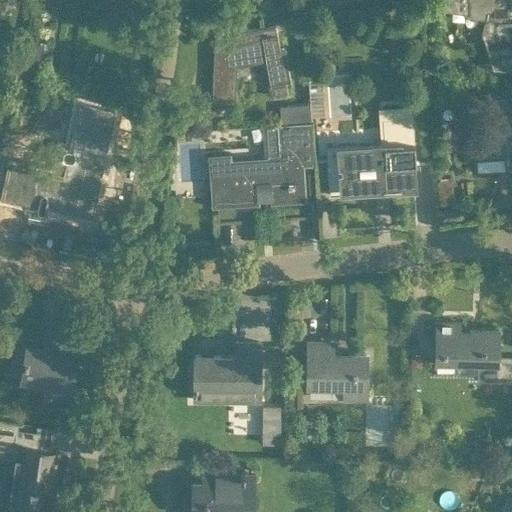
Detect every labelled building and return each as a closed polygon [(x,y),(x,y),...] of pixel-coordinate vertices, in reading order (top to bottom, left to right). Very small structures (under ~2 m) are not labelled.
[(511,0),(443,0),(444,8),(469,13),(469,17),(485,20),(482,32),(493,67),(511,69),(511,0)] [(280,48),(276,24),(215,35),(212,103),(234,104),(236,65),(266,60),(272,95),(287,92),(285,81),(290,80),(284,47),(280,48)] [(40,59),(44,43),(28,40),(24,55),(40,59)] [(20,79),(24,55),(9,52),(5,76),(20,79)] [(310,103),(310,113),(323,112),(320,76),(308,77),(310,103)] [(428,78),(427,78),(428,98),(447,97),(447,96),(444,95),(441,94),(438,92),(436,89),(433,86),(431,84),(429,81),(428,78)] [(499,83),(487,83),(487,93),(499,92),(499,83)] [(511,96),(490,98),(492,125),(489,126),(474,127),(474,132),(475,141),(476,157),(503,155),(505,155),(505,160),(507,159),(507,168),(511,167),(511,96)] [(6,196),(6,197),(37,204),(37,206),(37,207),(37,208),(37,209),(38,210),(39,211),(40,211),(41,211),(42,211),(43,211),(43,210),(44,209),(45,208),(46,202),(58,204),(57,209),(58,209),(58,208),(89,215),(89,214),(88,214),(91,200),(96,201),(96,200),(95,199),(104,159),(104,158),(109,136),(110,136),(110,135),(109,135),(115,109),(79,102),(73,131),(69,147),(68,147),(66,147),(65,148),(64,148),(63,149),(62,151),(62,152),(62,154),(62,155),(62,156),(63,158),(64,159),(65,160),(66,160),(63,176),(13,165),(10,177),(6,196)] [(281,123),(311,121),(310,113),(310,103),(280,105),(281,123)] [(411,146),(414,146),(411,103),(376,106),(379,139),(325,142),(326,160),(359,157),(358,147),(385,145),(383,121),(409,120),(411,146)] [(359,157),(326,160),(328,194),(374,191),(376,190),(376,189),(374,189),(374,186),(383,185),(383,186),(391,185),(414,184),(413,169),(416,169),(414,146),(411,146),(409,120),(383,121),(385,145),(358,147),(359,157)] [(229,152),(228,152),(208,154),(211,206),(259,203),(258,186),(270,185),(271,202),(306,200),(303,165),(314,164),(312,121),(311,121),(281,123),(283,148),(267,149),(268,157),(230,159),(229,152)] [(452,189),(438,190),(438,203),(453,202),(452,189)] [(435,340),(435,359),(457,360),(457,373),(477,373),(477,380),(511,380),(511,354),(498,354),(499,328),(460,327),(460,321),(436,320),(435,340)] [(79,333),(46,327),(43,346),(39,345),(35,339),(18,336),(14,361),(24,363),(21,378),(71,386),(76,355),(89,357),(93,329),(79,333)] [(259,400),(259,399),(260,341),(235,341),(235,355),(194,354),(194,399),(259,400)] [(365,397),(365,373),(366,353),(331,353),(331,342),(309,342),(308,384),(345,384),(345,396),(365,397)] [(288,351),(288,363),(301,363),(302,351),(288,351)] [(411,357),(411,366),(422,366),(422,358),(411,357)] [(13,504),(43,511),(47,511),(49,505),(54,505),(54,504),(52,504),(54,488),(56,488),(56,487),(52,486),(56,453),(33,450),(35,435),(17,433),(19,423),(22,423),(22,422),(0,419),(0,438),(7,440),(6,446),(20,448),(19,455),(15,455),(15,456),(19,457),(16,478),(6,476),(3,498),(0,497),(0,499),(14,502),(14,503),(13,503),(13,504)] [(413,462),(413,446),(400,446),(400,462),(413,462)] [(183,493),(182,511),(252,511),(253,494),(254,494),(255,479),(253,479),(253,473),(233,472),(213,472),(213,481),(201,480),(193,480),(193,493),(183,493)]
